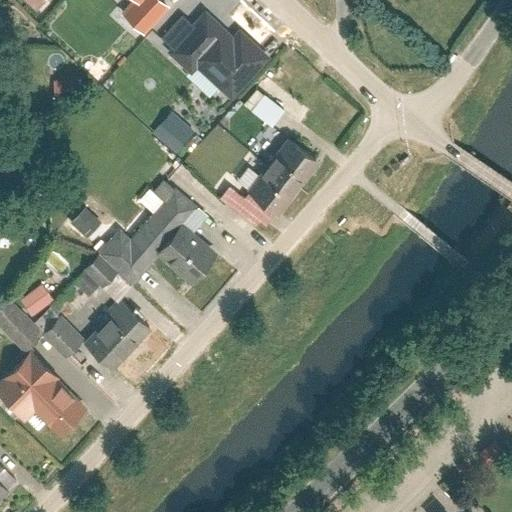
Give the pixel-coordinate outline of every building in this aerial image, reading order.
[(203,63),(236,95),(276,54),(245,23),(238,31),(211,6),(199,19),(189,10),(167,33),(177,43),(172,47),(196,70),(203,63)] [(59,75),(60,99),(83,98),(82,74),(59,75)] [(278,122),(290,104),(268,89),(256,106),(278,122)] [(157,127),(180,147),(200,125),(177,105),(157,127)] [(253,180),(282,204),(324,152),(294,129),(253,180)] [(169,173),(184,187),(198,172),(179,155),(165,169),(169,173)] [(101,247),(105,251),(123,267),(136,279),(163,248),(189,220),(204,204),(184,187),(169,173),(157,186),(168,196),(135,233),(123,222),(101,247)] [(231,197),(245,210),(256,198),(242,186),(231,197)] [(104,217),(90,203),(74,219),(88,233),(104,217)] [(224,251),(189,220),(163,248),(198,280),(224,251)] [(105,251),(89,266),(103,281),(106,284),(123,267),(105,251)] [(77,278),(91,292),(103,281),(89,266),(77,278)] [(24,293),(36,310),(57,296),(45,279),(24,293)] [(0,304),(0,316),(31,348),(35,344),(49,331),(51,329),(14,291),(0,304)] [(131,296),(89,337),(116,364),(158,324),(131,296)] [(51,329),(49,331),(69,351),(88,333),(68,312),(51,329)] [(91,401),(35,344),(31,348),(0,378),(0,382),(30,413),(39,404),(63,429),(91,401)] [(0,498),(15,484),(0,469),(0,498)]
